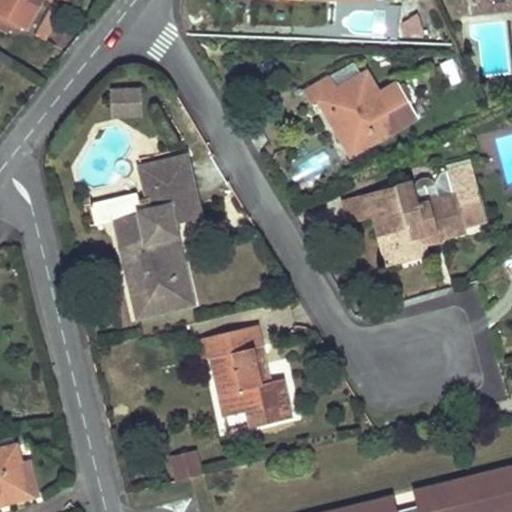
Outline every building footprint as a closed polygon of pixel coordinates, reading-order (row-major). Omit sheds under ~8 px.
[(68,0),(0,0),(0,26),(10,32),(15,24),(40,38),(49,21),(53,15),(41,8),(45,0),(64,0),(68,2),(68,0)] [(511,0),(454,0),(456,11),(459,17),(511,11),(511,0)] [(404,24),(404,34),(426,37),(419,16),(404,24)] [(450,85),(461,80),(453,60),(441,64),(450,85)] [(361,73),(355,63),(331,77),(336,86),(361,73)] [(331,77),(330,75),(302,91),(311,106),(317,103),(329,124),(350,159),(401,130),(417,122),(396,84),(380,93),(367,69),(361,73),(336,86),(331,77)] [(141,89),(111,90),(111,117),(143,116),(141,89)] [(137,188),(91,199),(96,221),(116,216),(119,228),(201,208),(194,177),(188,154),(143,165),(147,185),(150,194),(139,197),(137,188)] [(473,166),(449,172),(453,186),(476,179),(473,166)] [(418,202),(440,197),(437,185),(427,177),(412,181),(418,202)] [(412,181),(366,194),(373,218),(379,241),(386,266),(411,260),(409,252),(428,247),(424,237),(434,235),(438,237),(445,239),(467,233),(466,229),(487,222),(476,179),(453,186),(455,194),(440,197),(418,202),(412,181)] [(147,185),(137,188),(139,197),(150,194),(147,185)] [(356,197),(358,221),(373,218),(366,194),(356,197)] [(201,208),(119,228),(123,247),(128,266),(141,264),(148,294),(136,296),(141,320),(195,307),(176,231),(166,234),(164,223),(173,221),(202,213),(201,208)] [(173,221),(164,223),(166,234),(176,231),(173,221)] [(434,235),(424,237),(428,247),(446,242),(445,239),(438,237),(434,235)] [(428,247),(409,252),(411,260),(430,255),(428,247)] [(141,264),(128,266),(136,296),(148,294),(141,264)] [(264,346),(258,324),(202,338),(207,359),(211,358),(224,418),(247,412),(250,427),(292,419),(288,395),(285,380),(270,383),(262,347),(264,346)] [(9,440),(0,442),(0,451),(11,449),(9,440)] [(0,500),(1,500),(2,500),(1,498),(9,496),(11,503),(41,496),(36,477),(32,460),(23,463),(19,447),(11,449),(0,451),(0,500)] [(206,474),(200,449),(180,454),(186,476),(187,478),(206,474)] [(511,511),(511,465),(510,466),(506,477),(500,479),(491,471),(470,476),(467,487),(460,489),(450,481),(415,490),(418,504),(399,509),(395,495),(356,505),(354,511),(341,511),(339,509),(328,511),(511,511)] [(506,477),(510,466),(491,471),(500,479),(506,477)] [(467,487),(470,476),(450,481),(460,489),(467,487)] [(9,496),(1,498),(2,500),(1,500),(2,505),(11,503),(9,496)]
